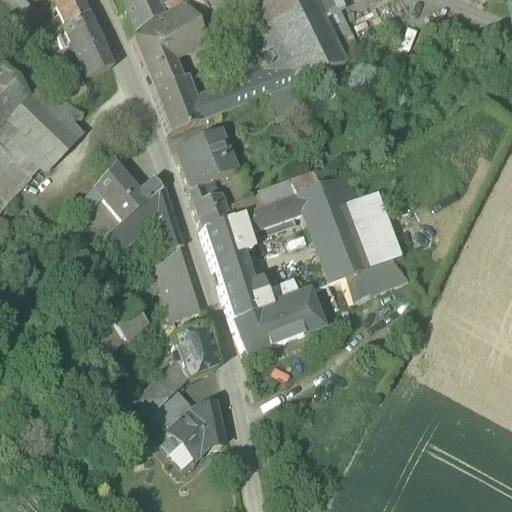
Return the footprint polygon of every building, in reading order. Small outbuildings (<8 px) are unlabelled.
[(36,18),(17,0),(0,0),(0,15),(21,36),(36,18)] [(75,0),(47,0),(64,31),(85,17),(75,0)] [(147,0),(111,0),(130,41),(158,23),(150,6),(147,0)] [(171,14),(161,0),(159,0),(150,6),(158,23),(171,14)] [(161,0),(171,14),(192,0),(161,0)] [(194,0),(178,10),(191,35),(226,12),(245,0),(194,0)] [(249,0),(245,0),(226,12),(261,76),(284,67),(249,0)] [(249,0),(284,67),(294,88),(341,70),(319,25),(306,0),(249,0)] [(340,14),(332,0),(306,0),(319,25),(337,16),(340,14)] [(178,10),(130,42),(152,95),(177,82),(179,83),(172,65),(199,51),(191,35),(178,10)] [(21,36),(0,15),(0,33),(12,45),(21,36)] [(359,61),(337,16),(319,25),(341,70),(359,61)] [(64,31),(54,37),(62,54),(66,51),(82,85),(110,71),(98,43),(85,17),(64,31)] [(261,76),(249,81),(250,83),(257,103),(274,97),(290,90),(294,88),(284,67),(261,76)] [(37,90),(18,69),(5,80),(25,102),(37,90)] [(0,128),(25,102),(5,80),(0,74),(0,128)] [(177,82),(152,95),(168,137),(195,127),(190,108),(179,83),(177,82)] [(246,86),(224,95),(231,113),(257,103),(250,83),(245,84),(246,86)] [(25,102),(0,128),(0,159),(10,170),(25,188),(37,175),(42,180),(81,140),(70,129),(78,121),(41,86),(37,90),(25,102)] [(290,90),(274,97),(286,127),(302,120),(290,90)] [(224,95),(190,108),(195,127),(231,113),(224,95)] [(217,139),(173,157),(188,193),(186,193),(186,196),(212,185),(232,176),(217,139)] [(0,181),(10,170),(0,159),(0,181)] [(111,169),(90,194),(99,205),(119,227),(141,208),(142,207),(134,197),(111,169)] [(0,181),(0,214),(25,188),(10,170),(0,181)] [(323,175),(310,180),(314,193),(327,188),(323,175)] [(310,180),(287,188),(292,201),(314,193),(310,180)] [(345,182),(328,189),(338,216),(349,212),(349,210),(343,195),(349,193),(345,182)] [(149,184),(134,197),(142,207),(159,196),(149,184)] [(212,185),(186,196),(199,233),(227,223),(223,213),(212,185)] [(287,188),(257,199),(262,214),(292,203),(292,201),(287,188)] [(314,193),(292,201),(292,203),(299,220),(325,291),(361,277),(338,216),(328,189),(327,188),(314,193)] [(142,207),(141,208),(147,227),(153,246),(158,244),(164,260),(178,252),(180,251),(162,193),(159,196),(142,207)] [(90,194),(75,212),(83,220),(99,205),(90,194)] [(373,200),(349,210),(349,212),(338,216),(361,277),(385,268),(398,263),(388,237),(373,200)] [(250,203),(223,213),(227,223),(227,224),(228,226),(248,219),(255,216),(250,203)] [(255,216),(248,219),(255,237),(299,220),(292,203),(262,214),(255,216)] [(119,227),(101,242),(110,254),(147,227),(141,208),(119,227)] [(248,219),(228,226),(227,224),(225,225),(232,243),(233,243),(233,245),(255,237),(248,219)] [(225,225),(200,234),(219,292),(246,283),(240,265),(233,245),(233,243),(232,243),(225,225)] [(420,225),(388,237),(398,263),(430,250),(420,225)] [(164,260),(149,268),(155,280),(160,291),(162,296),(188,285),(178,252),(164,260)] [(361,277),(325,291),(331,307),(392,284),(385,268),(361,277)] [(141,293),(126,307),(133,314),(138,307),(149,298),(160,291),(155,280),(141,293)] [(246,283),(219,292),(230,327),(256,317),(252,303),(246,283)] [(188,285),(162,296),(166,308),(193,300),(188,285)] [(291,288),(252,303),(256,317),(296,302),(291,288)] [(256,317),(230,327),(243,362),(318,333),(305,298),(296,302),(256,317)] [(193,300),(166,308),(172,324),(198,316),(193,300)] [(97,368),(121,343),(126,348),(147,327),(133,314),(126,307),(121,311),(81,353),(97,368)] [(198,316),(172,324),(178,340),(171,342),(171,343),(178,367),(182,382),(186,386),(215,372),(198,316)] [(178,367),(171,369),(132,405),(147,422),(153,416),(176,395),(186,386),(182,382),(178,367)] [(176,395),(153,416),(170,435),(193,414),(176,395)] [(212,411),(193,414),(170,435),(194,462),(202,454),(220,450),(212,411)]
